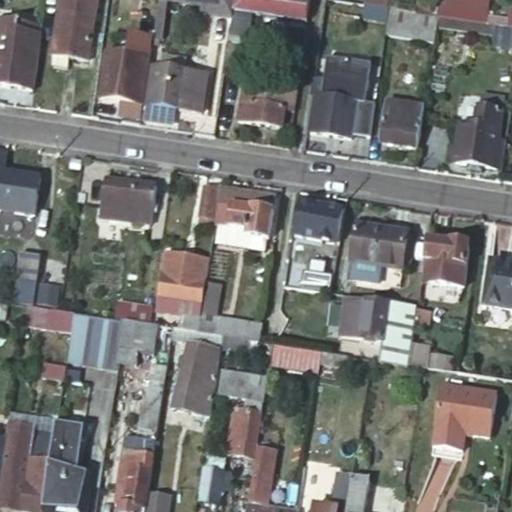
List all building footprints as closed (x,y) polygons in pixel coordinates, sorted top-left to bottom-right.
[(69,22),(70,14),(72,0),(59,0),(51,53),(54,54),(52,62),(66,64),(67,56),(87,59),(92,27),(69,22)] [(79,0),(72,0),(70,14),(77,16),(79,0)] [(160,0),(210,7),(209,13),(232,17),(233,9),(234,0),(160,0)] [(234,0),(233,9),(308,20),(311,0),(234,0)] [(394,0),(389,0),(389,8),(392,8),(437,15),(439,3),(421,0),(419,0),(419,4),(394,0)] [(439,0),(439,3),(437,15),(441,16),(489,23),(491,13),(493,0),(439,0)] [(437,15),(392,8),(388,35),(436,42),(439,25),(439,24),(441,16),(437,15)] [(491,13),(489,23),(500,25),(502,14),(491,13)] [(489,23),(441,16),(439,24),(439,25),(498,35),(496,47),(511,49),(511,26),(500,25),(489,23)] [(0,82),(33,88),(40,33),(20,30),(21,21),(0,17),(0,82)] [(42,24),(21,21),(20,30),(40,33),(42,24)] [(243,46),(228,44),(223,77),(237,79),(243,46)] [(106,58),(100,98),(113,99),(111,107),(128,110),(129,102),(140,104),(147,64),(149,64),(150,55),(129,52),(128,61),(106,58)] [(207,75),(148,67),(143,104),(147,105),(145,120),(171,124),(173,109),(201,113),(207,75)] [(361,138),(371,140),(375,114),(356,111),(360,92),(335,88),(336,80),(315,77),(313,94),(318,95),(312,132),(361,141),(361,138)] [(285,109),(295,111),(298,89),(244,80),(237,121),(282,128),(285,109)] [(483,94),(480,107),(503,111),(505,98),(483,94)] [(419,148),(426,106),(388,100),(382,141),(419,148)] [(502,170),(506,147),(497,145),(503,111),(480,107),(477,126),(462,123),(456,162),(502,170)] [(0,209),(36,216),(43,177),(5,171),(8,154),(0,152),(0,209)] [(160,187),(110,178),(105,214),(154,223),(160,187)] [(219,220),(223,189),(205,186),(201,217),(219,220)] [(279,197),(223,188),(223,189),(219,220),(215,241),(251,247),(268,249),(270,250),(279,197)] [(303,203),(297,235),(321,240),(323,229),(340,233),(344,210),(303,203)] [(358,225),(353,259),(404,267),(411,232),(358,225)] [(323,229),(321,240),(338,243),(340,233),(323,229)] [(430,239),(423,284),(445,288),(463,292),(464,285),(472,242),(453,239),(452,244),(430,239)] [(268,249),(251,247),(249,258),(266,261),(268,249)] [(15,300),(28,303),(35,304),(42,258),(22,255),(15,300)] [(486,304),(511,308),(511,261),(494,259),(486,304)] [(291,282),(334,290),(339,266),(320,262),(318,277),(293,271),(291,282)] [(210,277),(166,270),(162,293),(160,304),(205,310),(208,290),(210,277)] [(205,310),(205,312),(215,314),(218,291),(208,290),(205,310)] [(420,307),(353,294),(345,334),(386,340),(383,360),(411,364),(420,307)] [(123,299),(120,318),(127,319),(142,321),(152,323),(155,304),(156,298),(139,295),(138,302),(123,299)] [(35,304),(28,303),(25,324),(74,332),(77,311),(35,304)] [(120,318),(77,311),(74,332),(70,353),(121,361),(127,319),(120,318)] [(204,315),(186,312),(183,328),(200,331),(202,331),(204,315)] [(215,314),(205,312),(204,315),(202,331),(221,334),(224,315),(215,314)] [(221,334),(226,335),(263,341),(266,322),(225,315),(224,315),(221,334)] [(155,353),(160,324),(152,323),(142,321),(127,319),(121,361),(137,364),(140,351),(155,353)] [(221,334),(202,331),(200,331),(199,342),(213,344),(212,349),(224,351),(226,335),(221,334)] [(325,351),(279,344),(276,364),(322,371),(323,362),(325,351)] [(352,355),(325,351),(323,362),(350,367),(352,355)] [(177,399),(215,404),(218,388),(202,385),(205,363),(183,360),(177,399)] [(66,382),(68,366),(48,363),(45,379),(66,382)] [(120,511),(147,511),(150,495),(169,369),(153,367),(148,398),(146,398),(137,452),(135,452),(127,502),(122,501),(120,511)] [(221,400),(257,403),(259,378),(222,375),(221,400)] [(445,385),(436,445),(466,450),(469,433),(493,437),(500,394),(445,385)] [(237,408),(230,454),(254,458),(263,411),(237,408)] [(39,416),(37,427),(58,430),(60,420),(39,416)] [(24,510),(35,511),(45,511),(58,430),(37,427),(9,422),(6,443),(1,472),(29,476),(24,510)] [(45,511),(82,511),(87,484),(75,482),(84,435),(58,430),(45,511)] [(247,511),(298,511),(299,509),(269,503),(278,449),(259,446),(250,500),(247,511)] [(205,467),(199,501),(220,505),(226,470),(205,467)] [(349,511),(356,474),(339,470),(334,503),(316,500),(314,511),(309,510),(308,511),(349,511)] [(1,472),(0,478),(0,508),(23,511),(24,510),(29,476),(1,472)] [(356,474),(349,511),(365,511),(372,477),(356,474)] [(169,511),(172,498),(150,495),(147,511),(169,511)]
